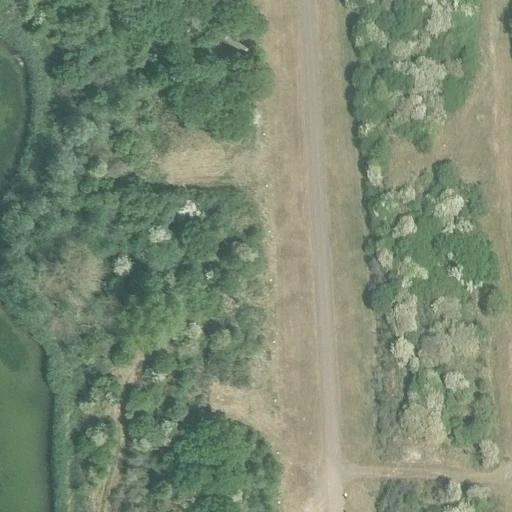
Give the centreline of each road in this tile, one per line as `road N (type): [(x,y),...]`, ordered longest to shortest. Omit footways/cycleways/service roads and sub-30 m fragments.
road 1 (track): [(333,511),(305,0)]
road 2 (track): [(511,208),(503,0)]
